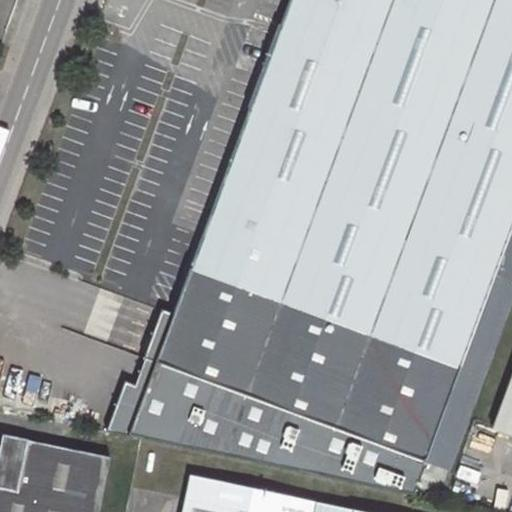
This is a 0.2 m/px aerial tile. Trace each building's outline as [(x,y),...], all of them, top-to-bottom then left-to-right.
[(460,370),(511,227),(511,0),(289,0),(278,29),(247,113),(227,167),(189,270),(460,370)] [(246,18),(216,101),(247,113),(278,29),(246,18)] [(216,101),(196,156),(227,167),(247,113),(216,101)] [(511,370),(490,431),(511,438),(511,370)] [(97,511),(108,460),(0,439),(0,511),(97,511)] [(369,511),(193,478),(185,511),(369,511)]
